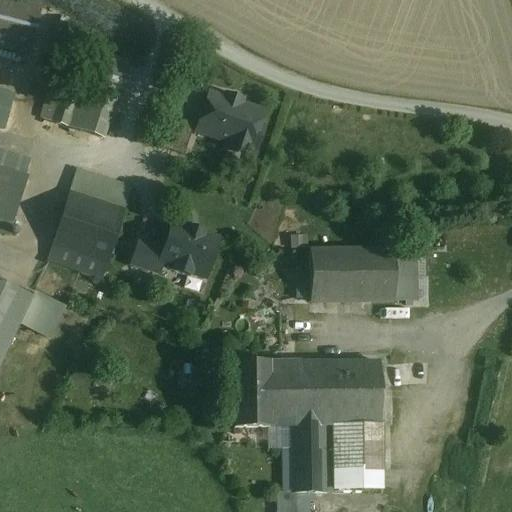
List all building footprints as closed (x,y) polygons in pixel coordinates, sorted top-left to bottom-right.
[(39,6),(12,0),(0,0),(0,45),(27,53),(39,6)] [(131,56),(95,44),(82,80),(117,91),(131,56)] [(65,74),(50,122),(67,127),(82,80),(65,74)] [(117,91),(82,80),(67,127),(102,138),(117,91)] [(0,129),(10,97),(0,93),(0,129)] [(241,101),(226,96),(225,101),(209,95),(196,132),(228,143),(226,149),(248,156),(250,150),(254,152),(262,128),(258,127),(263,114),(239,106),(241,101)] [(194,126),(171,118),(160,148),(183,156),(194,126)] [(29,160),(0,151),(0,234),(4,236),(29,160)] [(131,188),(76,170),(69,193),(70,193),(136,215),(138,215),(143,197),(130,192),(131,188)] [(136,215),(70,193),(51,247),(113,269),(165,287),(168,278),(183,230),(138,215),(136,215)] [(113,269),(51,247),(47,261),(108,282),(113,269)] [(412,250),(309,250),(309,272),(309,299),(309,303),(412,302),(412,250)] [(309,272),(295,271),(295,298),(309,299),(309,272)] [(0,362),(32,298),(0,282),(0,362)] [(465,449),(484,453),(487,436),(486,436),(503,363),(485,359),(483,369),(485,370),(471,431),(469,431),(465,449)] [(268,363),(232,363),(233,429),(268,428),(268,426),(268,364),(268,363)] [(379,364),(306,365),(306,364),(268,364),(268,426),(289,426),(325,426),(380,425),(379,364)] [(380,425),(325,426),(326,471),(380,471),(380,425)] [(325,426),(289,426),(289,442),(276,442),(276,451),(288,451),(290,493),(276,493),(275,511),(296,511),(296,494),(312,494),(326,494),(326,471),(325,426)] [(380,471),(326,471),(326,494),(331,494),(331,490),(381,489),(380,471)] [(313,502),(312,494),(296,494),(296,511),(307,511),(307,502),(313,502)]
